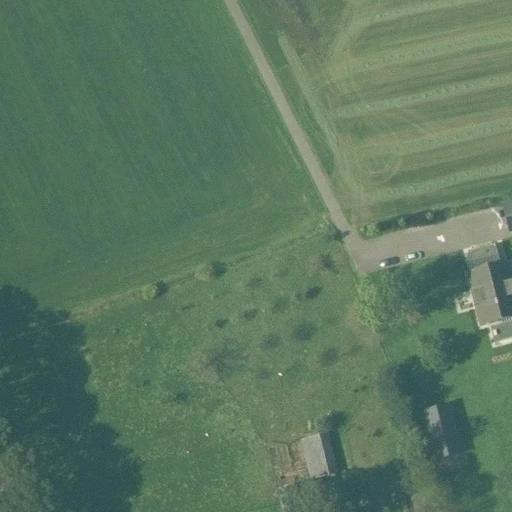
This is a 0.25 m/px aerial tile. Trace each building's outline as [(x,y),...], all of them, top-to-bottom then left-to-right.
[(511,204),(503,207),(509,236),(511,235),(511,204)] [(477,275),(470,276),(483,326),(511,318),(511,284),(507,267),(500,268),(495,249),(472,255),(477,275)] [(448,406),(424,412),(428,426),(451,420),(448,406)] [(326,436),(302,442),(313,483),(336,477),(326,436)] [(318,511),(311,485),(278,493),(282,511),(318,511)]
